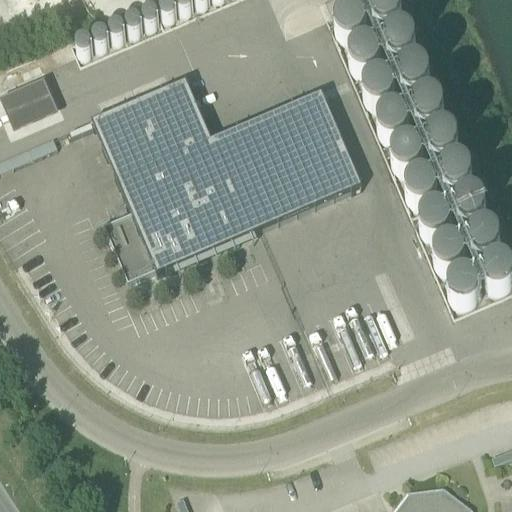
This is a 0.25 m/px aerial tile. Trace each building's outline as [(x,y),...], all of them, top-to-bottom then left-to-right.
[(198,15),(201,16),(205,15),(208,12),(209,9),(209,5),(207,2),(203,0),(199,0),(196,1),(194,4),(193,8),(195,12),(198,15)] [(214,8),(218,9),(221,8),(224,5),(226,2),(225,0),(210,0),(210,1),(211,5),(214,8)] [(403,10),(399,2),(395,0),(378,0),(375,2),(371,9),(371,18),(375,25),(382,30),(391,30),(398,26),(403,18),(403,10)] [(181,22),(185,23),(189,22),(192,20),(193,16),(193,12),(191,9),(188,7),(184,7),(180,9),(178,12),(177,16),(179,19),(181,22)] [(367,25),(363,17),(355,13),(347,13),(339,17),(335,25),(335,33),(339,41),(346,45),(355,45),(363,41),(367,34),(367,25)] [(165,29),(168,30),(172,29),(175,26),(177,23),(176,19),(174,16),(171,14),(167,14),(163,15),(161,18),(161,22),(162,26),(165,29)] [(147,36),(151,37),(155,36),(158,34),(159,30),(159,26),(157,23),(154,21),(150,21),(146,23),(144,26),(143,30),(145,33),(147,36)] [(131,43),(135,44),(139,43),(142,41),(143,37),(143,33),(141,30),(137,28),(133,28),(130,30),(128,33),(127,37),(128,40),(131,43)] [(418,45),(413,37),(406,33),(397,33),(390,37),(385,44),(385,53),(389,60),(397,65),(405,65),(413,61),(417,53),(418,45)] [(114,51),(118,52),(121,51),(124,48),(126,45),(125,41),(123,38),(120,36),(116,36),(113,37),(110,41),(110,44),(111,48),(114,51)] [(97,57),(101,58),(105,58),(108,55),(109,52),(109,48),(107,45),(103,43),(99,43),(96,44),(94,47),(93,51),(94,55),(97,57)] [(382,60),(377,53),(370,48),(361,48),(354,52),(349,60),(349,68),(354,76),(361,80),(370,80),(377,76),(382,69),(382,60)] [(81,64),(85,65),(89,64),(92,62),(93,58),(93,54),(91,51),(87,49),(83,49),(80,51),(78,54),(77,58),(78,62),(81,64)] [(431,78),(427,70),(420,66),(411,66),(404,70),(399,77),(399,86),(403,94),(411,98),(419,98),(427,94),(431,86),(431,78)] [(396,93),(391,86),(384,81),(375,81),(368,85),(363,93),(363,102),(367,109),(375,113),(383,114),(391,109),(395,102),(396,93)] [(44,86),(0,104),(0,105),(8,125),(14,139),(58,120),(52,106),(44,86)] [(362,195),(322,101),(211,148),(186,90),(92,129),(132,222),(104,234),(129,290),(156,279),(157,282),(260,238),(362,195)] [(446,111),(442,103),(435,99),(426,99),(419,103),(414,110),(414,119),(418,126),(426,131),(434,131),(442,127),(446,119),(446,111)] [(411,126),(406,118),(399,114),(390,114),(383,118),(378,126),(378,134),(382,142),(390,146),(399,146),(406,142),(411,135),(411,126)] [(459,144),(455,136),(448,132),(439,132),(431,136),(427,143),(427,152),(431,160),(439,164),(447,164),(455,160),(459,152),(459,144)] [(423,159),(419,152),(412,147),(403,147),(396,151),(391,159),(391,167),(395,175),(403,179),(411,179),(419,175),(423,168),(423,159)] [(474,177),(469,169),(462,165),(453,165),(446,169),(441,176),(441,185),(446,192),(453,197),(462,197),(469,193),(474,185),(474,177)] [(438,192),(434,185),(426,180),(418,180),(410,184),(406,192),(405,200),(410,208),(417,212),(426,212),(433,208),(438,201),(438,192)] [(488,211),(483,203),(476,199),(467,199),(460,203),(455,210),(455,219),(459,227),(467,231),(475,231),(483,227),(487,219),(488,211)] [(452,226),(447,219),(440,214),(431,214),(424,218),(419,226),(419,235),(424,242),(431,246),(440,247),(447,242),(452,235),(452,226)] [(501,244),(497,236),(490,232),(481,231),(474,236),(469,243),(469,252),(473,259),(481,264),(489,264),(497,260),(501,252),(501,244)] [(466,259),(461,251),(454,247),(445,247),(438,251),(433,259),(433,267),(437,275),(445,279),(454,279),(461,275),(465,268),(466,259)] [(511,271),(511,269),(503,265),(495,265),(487,269),(483,276),(483,285),(487,293),(494,297),(503,297),(510,293),(511,290),(511,271)] [(481,291),(476,284),(469,279),(460,279),(453,283),(448,291),(448,299),(452,307),(460,311),(469,311),(476,307),(480,300),(481,291)] [(408,499),(397,511),(467,511),(444,494),(408,499)]
